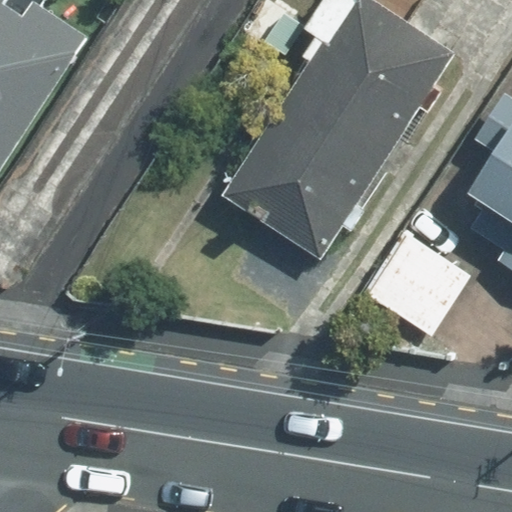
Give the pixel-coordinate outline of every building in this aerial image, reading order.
[(0,0),(0,209),(106,34),(47,0),(0,0)] [(260,0),(177,0),(4,260),(62,298),(260,0)] [(392,144),(462,43),(399,0),(348,0),(295,78),(392,144)] [(322,246),(392,144),(295,78),(225,180),(322,246)] [(511,86),(430,204),(511,260),(511,86)] [(410,239),(372,296),(431,336),(469,279),(410,239)]
